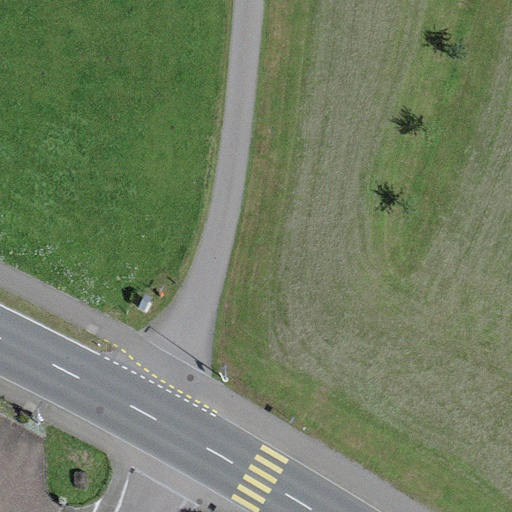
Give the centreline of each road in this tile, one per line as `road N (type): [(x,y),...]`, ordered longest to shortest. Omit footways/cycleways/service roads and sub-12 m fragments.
road 1 (tertiary): [(0,342),(193,440)]
road 2 (tertiary): [(193,440),(313,511)]
